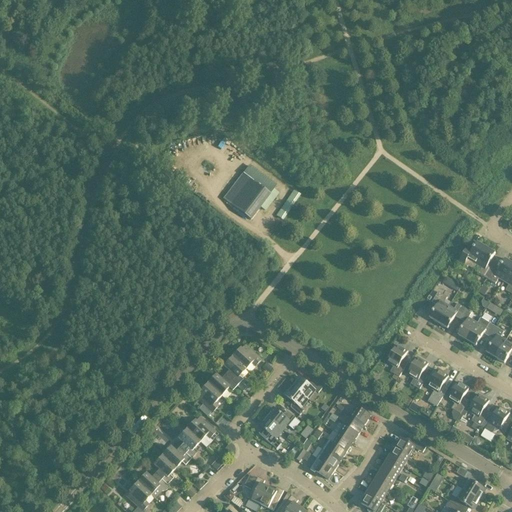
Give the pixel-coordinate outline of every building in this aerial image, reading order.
[(251,221),(271,195),(250,180),(230,206),(251,221)] [(473,270),(476,265),(486,248),(477,243),(470,255),(465,252),(458,262),(467,268),(468,266),(473,270)] [(476,265),(481,268),(478,274),(486,279),(493,269),(488,266),(495,254),(486,248),(476,265)] [(504,282),(511,268),(511,263),(505,260),(497,272),(493,269),(486,279),(495,285),(499,279),(504,282)] [(452,288),(457,291),(461,285),(456,282),(452,288)] [(444,304),(447,298),(438,293),(432,303),(437,306),(429,318),(438,324),(449,307),(444,304)] [(457,304),(454,310),(449,307),(438,324),(447,329),(455,317),(460,320),(466,310),(457,304)] [(496,307),(490,304),(487,309),(493,312),(496,307)] [(468,318),(472,313),(466,310),(460,320),(465,323),(458,336),(467,341),(477,324),(468,318)] [(481,318),(477,324),(467,341),(476,347),(483,334),(489,337),(495,327),(481,318)] [(500,338),(504,332),(495,327),(489,337),(494,340),(486,353),(495,358),(506,341),(500,338)] [(511,341),(511,344),(506,341),(495,358),(504,364),(511,351),(511,341)] [(397,346),(386,363),(393,367),(390,372),(399,378),(405,367),(400,364),(408,352),(397,346)] [(256,365),(261,361),(246,347),(242,351),(239,349),(231,358),(245,371),(253,362),(256,365)] [(242,380),(239,377),(245,371),(231,358),(223,367),(226,370),(222,374),(236,387),(242,380)] [(428,364),(417,358),(407,375),(414,379),(410,385),(419,390),(426,380),(421,377),(428,364)] [(273,369),(267,364),(263,369),(269,373),(273,369)] [(448,377),(438,370),(427,387),(434,392),(431,397),(440,403),(446,392),(441,389),(448,377)] [(207,384),(220,397),(228,388),(232,392),(236,387),(222,374),(218,378),(215,375),(207,384)] [(318,393),(322,389),(313,381),(309,386),(299,377),(291,386),(308,400),(315,391),(318,393)] [(469,389),(458,383),(448,400),(455,404),(451,409),(460,415),(467,404),(461,401),(469,389)] [(201,396),(197,400),(212,413),(216,409),(213,406),(220,397),(207,384),(198,393),(201,396)] [(284,395),(294,403),(291,408),(300,416),(304,411),(301,409),(308,400),(291,386),(284,395)] [(489,401),(478,395),(468,412),(475,416),(472,422),(481,427),(487,417),(482,414),(489,401)] [(510,414),(499,407),(488,424),(495,429),(492,434),(501,440),(507,429),(502,426),(510,414)] [(300,422),(287,412),(284,417),(273,408),(266,417),(283,431),(290,422),(296,427),(300,422)] [(351,417),(365,427),(371,417),(357,408),(351,417)] [(428,418),(432,412),(426,409),(423,415),(428,418)] [(269,434),(265,439),(277,449),(281,444),(275,440),(283,431),(266,417),(259,426),(269,434)] [(345,426),(359,436),(365,427),(351,417),(345,426)] [(211,437),(215,433),(201,420),(197,424),(194,421),(186,430),(200,443),(207,434),(211,437)] [(314,430),(309,426),(305,431),(310,435),(314,430)] [(339,435),(353,445),(359,436),(345,426),(339,435)] [(469,446),(472,441),(452,429),(450,434),(460,440),(468,445),(469,446)] [(197,453),(193,449),(200,443),(186,430),(177,439),(180,442),(176,446),(191,459),(197,453)] [(313,437),(318,441),(321,436),(316,432),(313,437)] [(333,444),(347,453),(353,445),(339,435),(333,444)] [(402,440),(400,439),(395,449),(409,457),(415,448),(422,452),(425,447),(405,435),(402,440)] [(312,443),(307,440),(301,449),(306,452),(312,443)] [(327,453),(341,462),(347,453),(333,444),(327,453)] [(181,463),(185,466),(191,459),(176,446),(173,450),(170,447),(161,456),(175,469),(181,463)] [(300,461),(306,452),(301,449),(295,458),(300,461)] [(404,467),(408,460),(409,457),(395,449),(389,458),(404,467)] [(320,462),(334,471),(341,462),(327,453),(320,462)] [(175,469),(161,456),(153,466),(156,468),(152,472),(169,488),(167,485),(173,479),(169,476),(175,469)] [(384,467),(398,476),(404,467),(389,458),(384,467)] [(217,471),(223,465),(218,461),(212,467),(217,471)] [(334,471),(320,462),(314,471),(328,480),(334,471)] [(378,476),(392,485),(398,476),(384,467),(378,476)] [(423,478),(429,482),(435,473),(428,469),(423,478)] [(151,496),(157,502),(157,501),(159,498),(160,496),(162,492),(163,492),(164,492),(166,491),(167,490),(169,488),(152,472),(148,477),(145,474),(137,483),(151,496)] [(464,478),(467,480),(462,489),(480,500),(486,491),(474,484),(477,478),(467,472),(464,478)] [(251,490),(247,498),(260,505),(269,488),(263,485),(265,482),(258,478),(257,480),(250,476),(244,487),(251,490)] [(372,485),(387,494),(392,485),(378,476),(372,485)] [(437,477),(430,489),(435,492),(442,480),(437,477)] [(195,486),(199,490),(204,485),(199,481),(195,486)] [(143,504),(151,496),(137,483),(129,492),(131,495),(128,499),(141,511),(142,511),(146,508),(143,504)] [(367,495),(381,504),(387,494),(372,485),(367,495)] [(273,511),(284,492),(277,488),(275,491),(269,488),(260,505),(273,511)] [(449,502),(459,508),(462,503),(474,510),(480,500),(462,489),(456,499),(452,496),(449,502)] [(192,498),(197,493),(193,490),(188,495),(192,498)] [(231,501),(235,496),(230,492),(226,497),(231,501)] [(381,511),(385,506),(381,504),(367,495),(361,504),(369,509),(367,511),(381,511)] [(292,497),(279,511),(298,511),(301,509),(296,505),(298,501),(292,497)] [(404,504),(407,506),(407,507),(413,510),(418,501),(413,497),(410,502),(407,499),(404,504)] [(456,511),(459,508),(449,502),(446,508),(449,510),(448,511),(456,511)] [(182,508),(177,503),(169,511),(170,511),(177,511),(182,508)]
